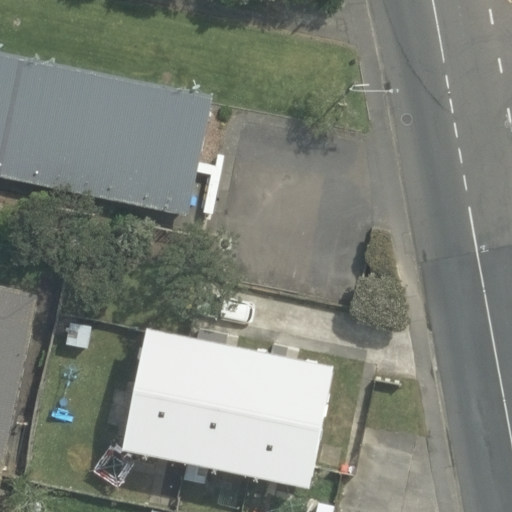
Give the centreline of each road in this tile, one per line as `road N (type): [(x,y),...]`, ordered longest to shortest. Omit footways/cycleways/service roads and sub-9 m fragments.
road 1 (tertiary): [(511,403),(462,138)]
road 2 (tertiary): [(462,138),(434,0)]
